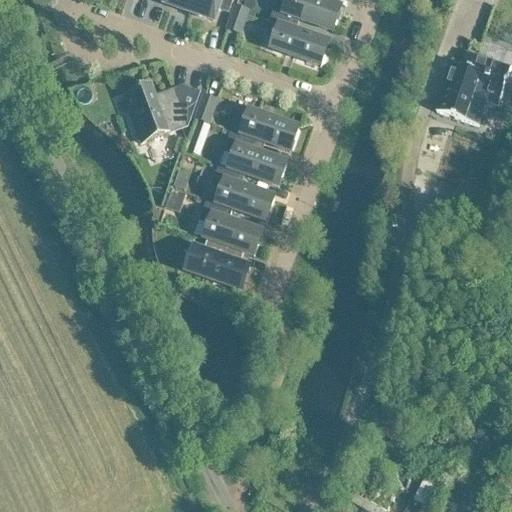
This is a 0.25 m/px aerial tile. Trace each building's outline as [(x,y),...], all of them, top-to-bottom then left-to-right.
[(190,16),(195,0),(156,0),(157,1),(168,5),(167,8),(190,16)] [(195,0),(190,16),(214,24),(218,13),(229,17),(234,0),(195,0)] [(334,11),(307,1),(304,0),(290,0),(287,11),(277,7),(270,27),(295,36),(299,24),(326,33),(334,11)] [(240,38),(247,18),(248,15),(236,11),(228,33),(240,38)] [(483,13),(461,17),(463,28),(485,23),(483,13)] [(314,68),(322,45),(295,36),(270,27),(269,27),(280,31),(272,53),(314,68)] [(482,63),(466,57),(461,71),(453,69),(437,116),(479,130),(487,106),(499,110),(511,72),(510,72),(493,66),(483,62),(482,63)] [(151,91),(125,101),(131,118),(130,118),(135,132),(137,132),(143,148),(169,139),(168,136),(188,129),(199,99),(182,93),(175,95),(156,102),(151,91)] [(209,127),(217,104),(205,100),(197,123),(209,127)] [(284,154),(292,131),(250,116),(242,138),(232,135),(257,144),(284,154)] [(199,126),(194,141),(206,145),(211,130),(199,126)] [(280,166),(253,156),(257,144),(232,135),(225,155),(235,159),(230,173),(220,170),(219,170),(245,179),(272,188),(280,166)] [(183,159),(188,145),(179,142),(174,156),(183,159)] [(268,200),(241,191),(245,179),(219,170),(212,190),(223,193),(218,208),(217,208),(233,214),(260,223),(268,200)] [(478,228),(489,195),(456,184),(445,217),(478,228)] [(172,195),(166,212),(180,216),(186,199),(172,195)] [(256,235),(229,226),(233,214),(217,208),(218,208),(207,204),(200,225),(210,228),(205,243),(208,244),(245,257),(248,258),(256,235)] [(241,269),(245,257),(208,244),(204,256),(199,254),(191,277),(235,293),(243,270),(241,269)] [(431,511),(443,490),(425,481),(414,503),(431,511)]
